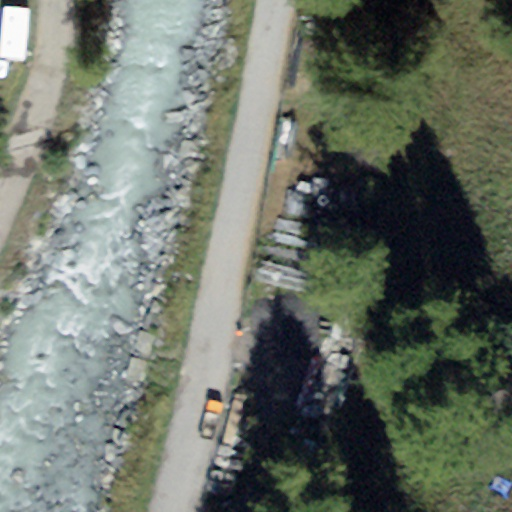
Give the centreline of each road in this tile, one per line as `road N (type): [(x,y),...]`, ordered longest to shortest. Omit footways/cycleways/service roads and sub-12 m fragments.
road 1 (track): [(145,511),(276,0)]
road 2 (track): [(0,168),(47,0)]
